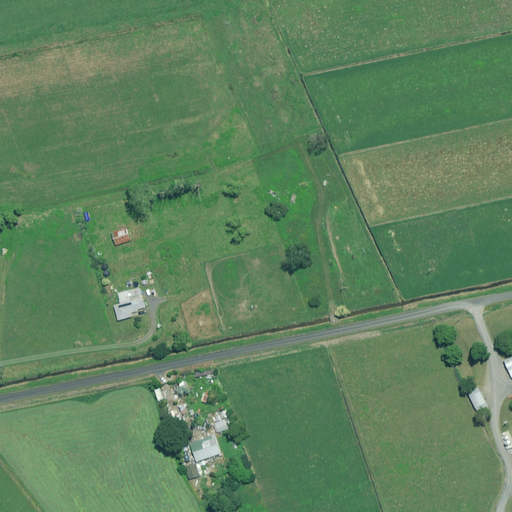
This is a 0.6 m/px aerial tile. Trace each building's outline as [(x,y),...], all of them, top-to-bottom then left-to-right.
[(132,241),(128,230),(113,234),(116,246),(132,241)] [(146,308),(140,288),(119,294),(122,304),(115,306),(119,321),(134,317),(132,312),(146,308)] [(217,377),(216,370),(196,374),(196,377),(206,376),(206,379),(217,377)] [(488,407),(479,388),(469,393),(478,412),(488,407)] [(165,399),(161,389),(156,391),(159,401),(165,399)] [(210,395),(206,393),(202,402),(206,404),(210,395)] [(229,430),(225,420),(216,424),(219,433),(229,430)] [(222,454),(216,436),(191,444),(197,462),(222,454)] [(200,476),(196,464),(186,467),(190,480),(200,476)]
